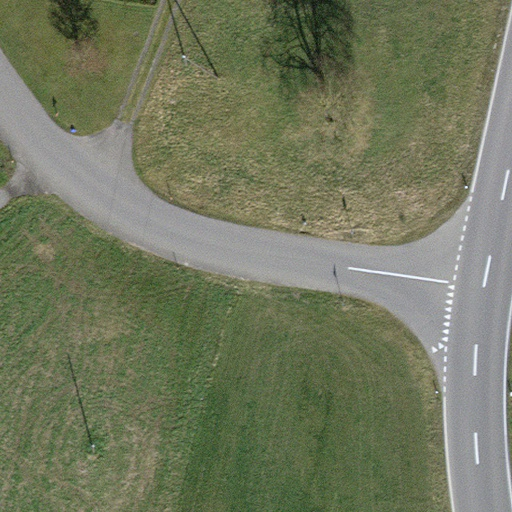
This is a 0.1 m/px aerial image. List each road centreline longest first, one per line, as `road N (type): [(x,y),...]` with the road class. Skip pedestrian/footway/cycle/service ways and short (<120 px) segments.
road 1 (unclassified): [(484,290),(202,244),(162,230),(94,191),(0,82)]
road 2 (tertiary): [(484,290),(479,415),(487,511)]
road 3 (track): [(170,0),(94,191)]
road 4 (tertiary): [(511,164),(484,290)]
